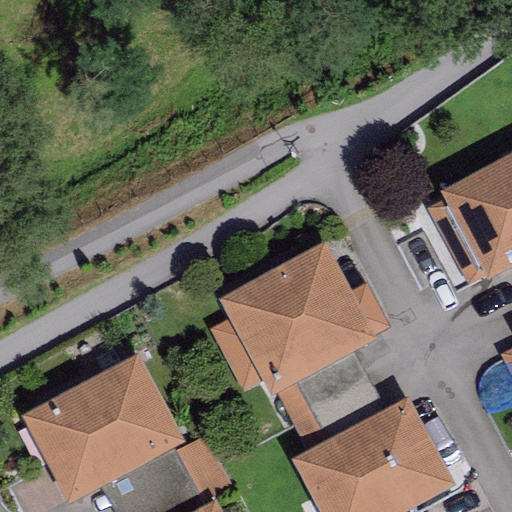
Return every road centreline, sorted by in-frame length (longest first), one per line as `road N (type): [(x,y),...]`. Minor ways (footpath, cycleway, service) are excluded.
road 1 (residential): [(0,352),(331,159)]
road 2 (unclassified): [(331,159),(511,29)]
